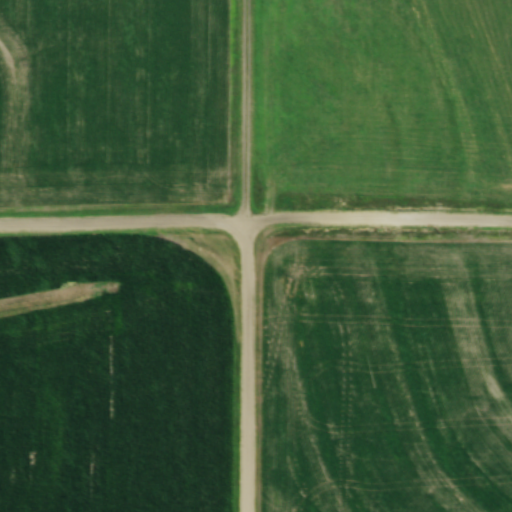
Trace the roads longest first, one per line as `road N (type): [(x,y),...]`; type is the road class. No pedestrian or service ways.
road 1 (residential): [(0,227),(511,226)]
road 2 (residential): [(252,511),(253,0)]
